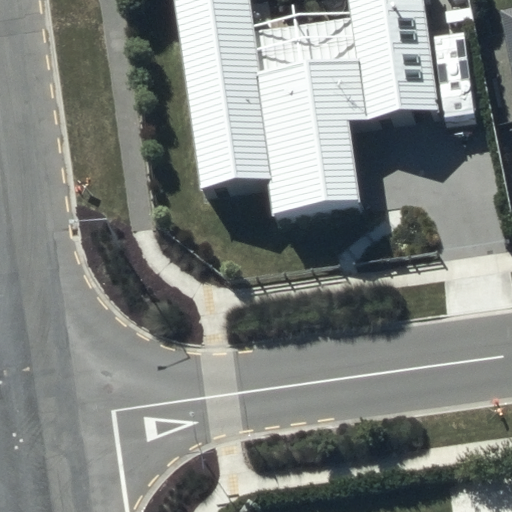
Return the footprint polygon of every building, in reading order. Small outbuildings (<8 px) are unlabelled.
[(252,0),(171,0),(202,199),(268,189),(276,223),(365,209),(350,126),(443,113),(425,0),(347,0),(350,16),(258,30),(252,0)] [(511,8),(500,11),(511,68),(511,8)] [(377,191),(396,313),(430,308),(410,186),(377,191)] [(165,251),(170,303),(214,299),(208,246),(165,251)] [(309,398),(305,362),(255,367),(258,403),(309,398)]
